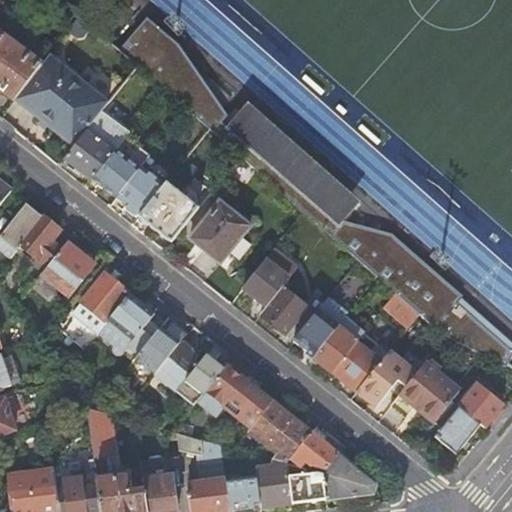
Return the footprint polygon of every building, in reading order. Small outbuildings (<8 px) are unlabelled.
[(0,0),(0,17),(12,0),(0,0)] [(0,91),(14,101),(15,99),(41,66),(0,35),(0,91)] [(41,66),(15,99),(37,117),(38,116),(40,117),(46,122),(51,126),(54,128),(53,129),(75,147),(103,112),(109,104),(48,56),(41,66)] [(354,208),(241,110),(223,128),(337,227),(354,208)] [(103,112),(75,147),(65,159),(80,171),(93,181),(117,151),(130,134),(103,112)] [(46,122),(40,117),(38,121),(49,129),(51,126),(46,122)] [(140,170),(117,151),(93,181),(104,189),(117,200),(140,170)] [(165,187),(142,168),(140,170),(117,200),(128,208),(140,219),(165,187)] [(0,205),(11,192),(0,183),(0,205)] [(198,208),(167,184),(165,187),(140,219),(154,229),(171,243),(180,232),(198,208)] [(219,202),(209,194),(198,208),(180,232),(189,239),(199,247),(221,264),(229,254),(237,260),(249,244),(241,238),(250,227),(219,202)] [(20,245),(42,217),(34,211),(27,205),(3,234),(18,247),(20,245)] [(53,226),(42,217),(20,245),(45,265),(59,247),(53,241),(59,232),(53,226)] [(0,250),(9,258),(18,247),(3,234),(0,236),(0,250)] [(68,296),(93,265),(80,255),(67,244),(43,275),(68,296)] [(20,248),(18,247),(9,258),(10,259),(20,248)] [(357,262),(343,250),(326,271),(340,283),(357,262)] [(296,270),(273,251),(244,288),(255,297),(267,308),(282,288),(296,270)] [(108,322),(129,293),(115,282),(105,274),(82,303),(107,323),(108,322)] [(306,308),(282,288),(267,308),(261,316),(272,325),(285,336),(296,324),(303,329),(317,312),(306,308)] [(149,309),(129,293),(108,322),(132,342),(122,353),(133,362),(160,328),(165,322),(149,309)] [(343,319),(346,315),(327,300),(324,303),(317,312),(303,329),(293,342),(303,350),(312,358),(337,327),(343,319)] [(444,339),(484,359),(496,343),(454,303),(430,327),(444,339)] [(363,335),(343,319),(337,327),(312,358),(321,365),(332,374),(356,343),(363,335)] [(164,332),(160,328),(133,362),(128,368),(147,384),(155,374),(179,344),(186,335),(178,328),(172,323),(164,332)] [(387,355),(363,335),(356,343),(332,374),(345,384),(356,393),(378,366),(387,355)] [(184,342),(179,344),(155,374),(176,391),(177,390),(185,380),(197,365),(193,361),(196,357),(190,352),(190,347),(188,345),(184,342)] [(0,390),(11,386),(1,355),(0,355),(0,390)] [(213,361),(206,355),(197,365),(185,380),(177,390),(195,404),(204,392),(222,369),(213,361)] [(404,389),(414,377),(387,355),(378,366),(356,393),(366,400),(376,407),(396,382),(404,389)] [(251,373),(231,357),(222,369),(204,392),(251,428),(272,402),(253,388),(244,381),(251,373)] [(415,408),(434,424),(451,403),(458,393),(423,365),(414,377),(404,389),(399,396),(390,407),(399,415),(405,420),(415,408)] [(476,386),(457,408),(480,425),(483,428),(491,420),(493,423),(503,411),(500,408),(502,406),(476,386)] [(12,421),(22,417),(15,396),(0,400),(0,435),(15,431),(12,421)] [(70,405),(73,414),(87,409),(81,400),(70,405)] [(101,402),(94,411),(104,414),(111,416),(116,410),(101,402)] [(291,417),(272,402),(251,428),(248,432),(277,454),(271,461),(286,465),(290,459),(311,433),(291,417)] [(451,403),(434,424),(440,430),(435,437),(448,449),(453,443),(460,448),(480,425),(457,408),(451,403)] [(94,411),(87,409),(94,467),(107,466),(107,456),(110,455),(104,414),(94,411)] [(322,442),(311,433),(290,459),(303,470),(307,464),(314,469),(326,470),(338,455),(322,442)] [(219,446),(175,434),(178,452),(196,456),(198,473),(222,469),(219,446)] [(237,436),(227,448),(234,450),(242,440),(237,436)] [(455,455),(460,448),(453,443),(448,449),(455,455)] [(326,470),(322,475),(325,500),(373,494),(374,485),(353,467),(338,455),(326,470)] [(163,459),(139,461),(141,481),(143,481),(144,492),(146,511),(175,511),(171,478),(154,479),(154,476),(166,474),(163,459)] [(303,470),(290,459),(286,465),(287,465),(303,470)] [(270,467),(256,470),(257,478),(260,505),(261,511),(275,510),(275,508),(292,505),(287,465),(286,465),(271,461),(270,467)] [(303,470),(322,475),(326,470),(314,469),(307,464),(303,470)] [(325,500),(322,475),(303,470),(287,465),(292,505),(325,500)] [(107,466),(94,467),(96,478),(96,480),(108,479),(107,473),(108,473),(107,466)] [(58,511),(55,483),(53,472),(8,478),(11,511),(58,511)] [(108,479),(96,480),(100,511),(146,511),(144,492),(138,493),(138,489),(129,489),(127,476),(108,479)] [(96,478),(55,483),(58,511),(100,511),(96,480),(96,478)] [(257,478),(224,482),(228,511),(235,511),(253,510),(253,506),(260,505),(257,478)] [(228,511),(224,482),(224,481),(187,486),(191,511),(228,511)]
